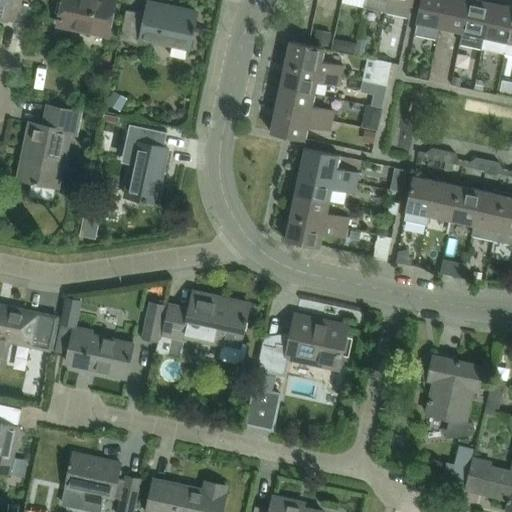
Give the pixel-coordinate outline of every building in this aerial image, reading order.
[(35,0),(0,0),(0,16),(16,20),(18,13),(32,16),(35,0)] [(105,0),(62,0),(57,24),(108,35),(115,2),(105,0)] [(386,12),(388,0),(364,0),(363,7),(386,12)] [(409,17),(412,0),(388,0),(386,12),(409,17)] [(439,27),(444,0),(421,0),(414,34),(436,39),(439,27)] [(461,32),(468,0),(444,0),(439,27),(461,32)] [(481,49),(491,2),(481,0),(468,0),(461,32),(459,44),(481,49)] [(504,54),(511,14),(511,6),(491,2),(481,49),(504,54)] [(196,13),(148,3),(145,14),(125,10),(119,41),(140,45),(141,38),(171,44),(169,55),(186,59),(196,13)] [(321,61),(324,48),(289,41),(284,64),(341,76),(343,66),(321,61)] [(339,86),(341,76),(284,64),(279,87),(314,94),(317,81),(339,86)] [(383,97),(388,71),(370,67),(365,94),(383,97)] [(312,106),(314,94),(279,87),(274,109),(331,121),(334,111),(312,106)] [(44,125),(30,123),(19,177),(34,181),(34,182),(38,183),(38,181),(58,186),(69,132),(75,133),(79,112),(48,106),(44,125)] [(329,131),(331,121),(274,109),(270,132),(305,139),(308,126),(329,131)] [(362,114),(358,135),(373,138),(377,116),(362,114)] [(155,203),(164,160),(167,148),(136,141),(124,196),(155,203)] [(440,161),(443,150),(432,147),(424,152),(428,158),(440,161)] [(336,168),(339,155),(304,148),(299,170),(356,183),(358,172),(336,168)] [(458,160),(454,152),(443,150),(440,161),(454,163),(458,160)] [(485,170),(487,159),(476,157),(469,162),(472,167),(485,170)] [(503,169),(498,161),(487,159),(485,170),(498,173),(503,169)] [(354,192),(356,183),(299,170),(294,193),(329,200),(332,188),(354,192)] [(359,185),(376,188),(378,175),(362,172),(359,185)] [(429,215),(436,180),(413,175),(403,220),(426,225),(428,215),(429,215)] [(386,202),(398,203),(400,178),(387,177),(386,202)] [(451,220),(458,185),(436,180),(429,215),(451,220)] [(473,225),(480,190),(458,185),(451,220),(473,225)] [(493,239),(503,195),(480,190),(473,225),(470,234),(493,239)] [(327,213),(329,200),(294,193),(290,216),(346,227),(348,217),(327,213)] [(511,196),(503,195),(493,239),(511,243),(511,196)] [(344,237),(346,227),(290,216),(285,238),(320,246),(323,233),(344,237)] [(386,260),(391,237),(377,234),(373,257),(386,260)] [(239,343),(248,304),(193,292),(189,310),(170,306),(163,337),(158,340),(156,352),(180,357),(185,335),(223,344),(220,357),(222,360),(239,364),(242,362),(246,344),(239,343)] [(157,341),(165,305),(150,302),(142,337),(157,341)] [(50,349),(57,317),(0,305),(0,364),(3,365),(9,336),(27,340),(26,344),(50,349)] [(296,314),(292,332),(289,345),(276,342),(263,344),(264,340),(263,340),(257,369),(284,374),(288,357),(337,368),(346,325),(296,314)] [(67,363),(83,366),(107,372),(107,374),(125,377),(132,343),(90,334),(91,330),(74,327),(67,363)] [(426,413),(451,418),(452,436),(470,435),(471,434),(472,433),(473,432),(474,431),(474,430),(475,429),(475,428),(475,427),(474,426),(474,425),(473,424),(472,422),(471,422),(470,421),(465,420),(472,388),(478,390),(483,366),(432,355),(427,379),(433,380),(426,413)] [(505,381),(492,378),(484,412),(497,415),(505,381)] [(280,393),(253,387),(249,402),(277,408),(280,393)] [(20,431),(20,430),(9,428),(13,410),(17,411),(17,409),(0,405),(0,467),(12,470),(12,469),(9,469),(17,431),(20,431)] [(464,456),(473,458),(477,442),(467,440),(464,456)] [(117,477),(120,462),(73,452),(71,462),(69,462),(68,465),(70,466),(63,497),(82,501),(84,491),(120,499),(117,511),(132,511),(140,479),(125,476),(124,479),(117,477)] [(491,462),(475,459),(473,458),(466,489),(507,499),(506,502),(508,502),(505,511),(511,511),(511,469),(511,472),(490,466),(491,462)] [(204,490),(153,479),(145,511),(221,511),(225,494),(223,494),(225,485),(206,481),(204,490)] [(289,499),(272,495),(269,509),(255,506),(253,511),(321,511),(322,511),(288,504),(289,499)]
